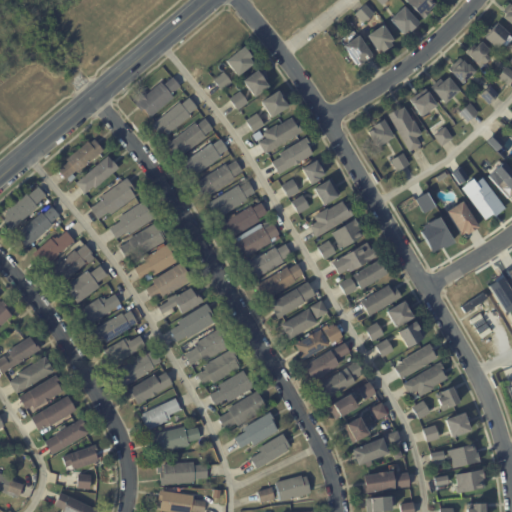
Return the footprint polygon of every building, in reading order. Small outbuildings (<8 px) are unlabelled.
[(428,9),(427,10),(428,12),(422,18),(403,0),(429,0),(433,4),(428,9)] [(511,23),(503,17),(505,14),(502,12),(509,3),(511,5),(511,23)] [(355,14),(364,4),(374,14),(364,23),(355,14)] [(416,22),(407,30),(405,28),(400,33),(387,19),(401,5),(416,22)] [(510,33),(497,49),(484,38),(497,22),(510,33)] [(383,49),(381,51),(379,48),(375,50),(365,34),(381,24),(392,39),(388,41),(390,44),(383,49)] [(369,58),(356,67),(341,45),(356,34),(370,54),(369,54),(371,57),(369,58)] [(493,55),(481,68),(476,63),(466,53),(479,39),(490,50),(489,51),(493,55)] [(248,53),(251,56),(249,58),(253,63),(237,76),(225,61),(243,46),(248,53)] [(475,71),(462,84),(448,69),(460,57),(467,65),(469,64),(475,71)] [(511,71),(511,80),(508,86),(497,78),(505,66),(511,71)] [(263,73),(267,79),(264,81),(268,86),(254,97),(242,81),(259,69),(263,73)] [(228,79),(231,82),(220,90),(213,80),(223,72),(228,79)] [(457,90),(442,102),(428,86),(441,75),(444,78),(446,76),(457,90)] [(173,78),(180,86),(171,94),(173,97),(150,118),(143,110),(141,112),(135,104),(141,99),(137,95),(142,90),(146,95),(160,82),(163,85),(172,77),(173,78)] [(499,96),(489,105),(480,95),(489,86),(499,96)] [(435,105),(418,116),(407,99),(423,88),(435,105)] [(245,100),(247,103),(237,111),(228,99),(239,91),(245,100)] [(282,98),(287,107),(270,117),(261,102),(278,91),(282,98)] [(189,99),(197,108),(189,114),(190,116),(168,135),(166,133),(161,137),(151,125),(179,102),(181,104),(188,98),(189,99)] [(475,112),(466,120),(457,111),(467,102),(475,112)] [(409,118),(412,122),(414,121),(422,134),(416,138),(421,145),(409,152),(387,115),(396,109),(398,111),(403,107),(409,118)] [(257,115),(264,125),(253,133),(245,121),(256,113),(257,115)] [(294,123),(296,121),(302,132),(264,154),(258,143),(266,139),(262,133),(276,125),(277,126),(291,118),(294,123)] [(205,120),(212,129),(204,136),(205,137),(182,155),(181,153),(178,155),(177,153),(175,155),(167,145),(195,123),(196,125),(205,119),(205,120)] [(387,141),(377,148),(367,132),(374,128),(372,126),(383,120),(393,137),(387,141)] [(450,140),(440,146),(433,135),(444,127),(451,139),(450,140)] [(485,141),(495,151),(503,142),(493,132),(485,141)] [(310,145),(310,146),(308,147),(311,153),(297,161),(299,163),(294,166),(293,166),(278,175),(271,162),(280,157),(278,154),(306,138),(310,145)] [(96,143),(103,151),(77,173),(75,171),(65,179),(58,170),(68,162),(66,160),(87,142),(89,143),(93,140),(96,143)] [(221,141),(227,150),(219,156),(220,158),(196,175),(194,172),(189,175),(181,164),(210,143),(212,146),(220,140),(221,141)] [(407,167),(397,172),(390,160),(402,153),(409,165),(407,167)] [(112,162),(117,169),(94,189),(93,187),(84,194),(75,184),(107,156),(112,162)] [(321,163),(327,173),(318,178),(319,180),(310,185),(301,169),(319,159),(321,163)] [(235,162),(242,172),(233,178),(234,179),(210,195),(208,193),(204,196),(195,184),(225,164),(226,167),(235,161),(235,162)] [(485,175),(495,185),(499,181),(511,194),(511,174),(500,161),(485,175)] [(449,172),(459,165),(467,177),(457,184),(449,172)] [(435,178),(445,172),(447,176),(438,182),(435,178)] [(481,221),(501,209),(481,175),(461,186),(481,221)] [(128,181),(135,191),(132,193),(135,197),(110,215),(108,212),(98,220),(90,208),(100,201),(98,198),(126,178),(128,181)] [(335,185),(341,195),(323,205),(313,189),(331,178),(335,185)] [(297,188),(299,191),(287,198),(280,186),(292,180),(297,188)] [(248,183),(254,193),(245,199),(247,201),(222,216),(220,212),(215,215),(207,204),(237,185),(239,188),(248,182),(248,183)] [(38,188),(45,196),(34,205),(37,207),(10,230),(2,221),(4,219),(3,217),(5,215),(4,213),(26,194),(27,196),(37,187),(38,188)] [(424,192),(432,206),(422,212),(413,198),(424,192)] [(303,197),(309,208),(297,214),(290,202),(302,195),(303,197)] [(462,204),(476,227),(463,235),(462,232),(458,235),(443,211),(460,201),(462,204)] [(148,210),(148,211),(149,211),(154,218),(128,236),(126,232),(116,239),(109,229),(120,222),(118,218),(142,202),(148,210)] [(344,206),(345,208),(347,207),(352,216),(316,238),(309,226),(316,222),(313,217),(327,208),(327,210),(341,202),(344,206)] [(261,203),(267,213),(258,219),(259,221),(234,237),(233,234),(230,236),(228,234),(226,235),(220,225),(250,206),(252,208),(261,203)] [(52,208),(59,216),(50,224),(52,226),(26,249),(17,237),(21,233),(19,231),(40,213),(42,214),(51,207),(52,208)] [(429,253),(449,243),(437,217),(416,227),(429,253)] [(358,229),(363,236),(339,250),(336,246),(338,245),(331,233),(355,219),(359,227),(358,228),(358,229)] [(161,229),(165,235),(163,236),(164,238),(163,239),(164,241),(138,257),(135,254),(126,260),(119,247),(128,242),(127,240),(157,222),(161,229)] [(273,225),(279,235),(278,235),(280,239),(276,241),(274,238),(270,240),(271,243),(246,257),(245,255),(242,257),(241,255),(237,257),(231,246),(237,242),(235,239),(244,233),(246,237),(263,228),(263,229),(272,224),(273,225)] [(66,233),(73,241),(43,267),(32,254),(52,237),(54,239),(56,237),(57,239),(65,232),(66,233)] [(333,249),(335,253),(324,260),(317,248),(328,241),(333,249)] [(172,247),(176,253),(172,255),(176,262),(153,276),(151,273),(140,279),(134,269),(145,262),(143,259),(170,243),(172,247)] [(369,248),(370,250),(372,248),(376,256),(349,273),(348,270),(338,276),(331,264),(365,243),(369,248)] [(85,245),(92,254),(90,255),(94,259),(88,264),(85,261),(83,262),(85,263),(64,282),(62,280),(58,284),(48,272),(73,250),(75,252),(84,245),(85,245)] [(285,245),(291,255),(282,261),(283,263),(258,277),(256,273),(250,277),(244,266),(274,248),(275,250),(285,245)] [(381,267),(382,269),(384,268),(387,274),(360,290),(352,276),(377,261),(381,267)] [(187,273),(191,280),(162,298),(161,296),(152,301),(145,290),(154,284),(152,281),(180,263),(187,273)] [(297,265),(303,275),(294,280),(295,282),(270,297),(268,294),(262,297),(256,286),(286,267),(288,269),(296,264),(297,265)] [(99,267),(107,276),(97,284),(99,287),(77,304),(72,297),(69,299),(62,290),(86,271),(89,274),(99,266),(99,267)] [(511,306),(511,297),(499,276),(485,284),(502,313),(511,306)] [(356,287),(357,289),(346,296),(338,284),(349,277),(356,287)] [(308,285),(315,296),(278,319),(269,305),(307,282),(308,285)] [(390,290),(391,291),(395,289),(401,297),(369,316),(360,302),(387,286),(390,290)] [(196,293),(197,293),(203,302),(182,315),(178,309),(174,311),(172,308),(161,315),(157,308),(167,302),(166,300),(175,295),(176,297),(190,289),(193,293),(195,291),(196,293)] [(461,311),(485,300),(482,294),(458,305),(461,311)] [(114,295),(120,305),(91,324),(89,322),(88,323),(80,311),(100,297),(101,300),(103,298),(105,300),(113,295),(114,295)] [(6,307),(7,308),(5,310),(11,316),(0,326),(1,326),(0,326),(0,301),(1,301),(6,307)] [(321,303),(327,313),(316,320),(315,318),(313,319),(316,324),(289,340),(280,325),(308,309),(311,314),(312,314),(308,308),(320,301),(321,303)] [(407,308),(413,318),(396,329),(386,312),(403,302),(407,308)] [(207,306),(215,319),(212,320),(213,323),(187,339),(186,337),(177,343),(170,331),(179,325),(177,322),(206,304),(207,306)] [(130,312),(137,323),(129,328),(130,328),(105,343),(104,341),(101,343),(99,341),(97,343),(91,332),(121,313),(122,316),(129,311),(130,312)] [(421,332),(425,338),(407,349),(398,333),(415,322),(421,332)] [(379,328),(383,335),(372,341),(365,329),(376,323),(379,328)] [(336,327),(342,338),(301,362),(296,353),(298,352),(295,346),(307,338),(307,337),(314,333),(314,334),(327,326),(329,330),(335,326),(336,327)] [(222,333),(226,339),(223,341),(227,348),(203,362),(201,359),(190,366),(184,355),(195,348),(193,345),(220,329),(222,333)] [(139,337),(145,346),(114,365),(113,363),(111,364),(104,351),(125,338),(127,341),(129,340),(130,342),(139,336),(139,337)] [(32,343),(34,345),(36,344),(40,350),(1,375),(0,373),(0,358),(3,357),(4,359),(9,356),(6,352),(29,338),(32,343)] [(387,340),(393,351),(382,358),(375,346),(386,339),(387,340)] [(344,344),(349,352),(338,359),(332,350),(344,343),(344,344)] [(432,349),(433,351),(432,352),(436,359),(401,380),(393,368),(403,362),(402,360),(429,344),(432,349)] [(234,352),(234,353),(233,354),(239,366),(238,366),(239,369),(212,384),(211,381),(202,386),(196,375),(205,370),(203,366),(232,349),(234,352)] [(155,352),(161,362),(153,367),(154,369),(123,387),(117,377),(119,375),(119,374),(121,372),(120,369),(145,354),(146,355),(154,350),(155,352)] [(330,352),(338,365),(313,382),(304,367),(329,351),(330,352)] [(48,363),(53,372),(16,395),(8,383),(18,376),(17,374),(44,357),(48,363)] [(356,363),(363,375),(355,380),(347,367),(356,362),(356,363)] [(444,371),(445,372),(444,373),(447,379),(433,388),(433,389),(420,397),(417,392),(409,396),(402,385),(439,363),(444,371)] [(252,383),(254,387),(228,403),(225,399),(215,406),(209,396),(220,389),(218,386),(242,371),(247,379),(248,378),(252,383)] [(353,381),(355,383),(325,401),(320,394),(322,393),(317,386),(340,372),(344,377),(349,374),(353,381)] [(166,374),(172,385),(157,394),(157,395),(150,398),(138,405),(133,398),(130,399),(126,391),(153,376),(155,378),(165,373),(166,374)] [(59,383),(59,384),(57,385),(61,392),(49,400),(50,401),(43,405),(42,404),(33,410),(31,407),(25,410),(18,398),(55,376),(59,383)] [(370,384),(376,394),(365,401),(358,389),(369,382),(370,384)] [(454,387),(457,394),(455,395),(460,404),(448,410),(448,408),(443,411),(437,400),(443,397),(441,393),(454,387)] [(258,395),(266,409),(237,427),(235,424),(224,431),(218,419),(229,412),(227,409),(256,392),(258,395)] [(356,407),(357,409),(336,421),(328,408),(349,396),(356,407)] [(71,404),(75,411),(49,427),(48,426),(38,432),(30,419),(66,397),(71,404)] [(175,400),(180,411),(168,416),(170,420),(147,431),(140,417),(143,416),(142,414),(174,399),(175,400)] [(427,410),(429,413),(419,420),(412,408),(422,401),(427,410)] [(381,405),(387,415),(376,422),(369,410),(380,403),(381,405)] [(271,417),(275,422),(273,423),(277,431),(253,446),(250,442),(239,449),(233,439),(245,432),(243,429),(269,413),(271,417)] [(467,420),(471,431),(452,439),(445,421),(464,414),(467,420)] [(362,420),(370,435),(355,444),(345,426),(360,418),(362,420)] [(84,423),(87,427),(86,427),(89,433),(52,455),(45,442),(56,435),(55,434),(82,419),(84,423)] [(437,435),(439,439),(426,443),(422,430),(434,425),(437,435)] [(186,431),(197,428),(200,439),(187,443),(188,447),(158,455),(156,448),(154,449),(150,436),(183,427),(184,431),(186,431)] [(397,433),(401,445),(388,450),(384,436),(396,432),(397,433)] [(286,442),(290,448),(286,450),(288,452),(256,471),(249,460),(261,453),(258,449),(281,434),(286,442)] [(387,454),(387,455),(358,466),(352,451),(381,439),(387,454)] [(97,452),(97,454),(95,455),(98,462),(73,471),(71,465),(64,468),(61,458),(94,445),(97,452)] [(475,450),(476,454),(478,453),(480,463),(453,469),(450,457),(448,458),(447,452),(473,445),(475,450)] [(443,455),(444,460),(431,462),(430,454),(442,452),(443,455)] [(207,466),(208,479),(194,479),(194,483),(160,486),(160,472),(163,472),(162,465),(193,463),(193,466),(207,465),(207,466)] [(484,479),(484,480),(482,480),(484,489),(457,494),(456,489),(457,488),(455,476),(482,471),(484,479)] [(389,473),(392,473),(394,490),(363,495),(362,485),(364,485),(363,477),(378,475),(378,474),(385,472),(386,474),(389,473)] [(22,485),(19,496),(8,492),(7,495),(0,492),(0,474),(13,479),(12,481),(22,485)] [(407,475),(409,487),(397,489),(395,475),(407,474),(407,475)] [(90,476),(89,490),(76,489),(77,475),(90,476)] [(308,489),(310,494),(279,503),(274,483),(300,476),(301,478),(305,477),(308,489)] [(448,481),(448,485),(435,487),(434,479),(447,477),(448,481)] [(274,500),(260,504),(256,493),(271,488),(274,500)] [(161,492),(193,496),(193,500),(205,502),(204,511),(159,511),(160,502),(157,501),(158,491),(161,492)] [(98,511),(59,511),(60,510),(53,506),(59,494),(98,511)] [(390,507),(391,511),(365,511),(365,499),(390,498),(390,507)] [(412,504),(413,511),(400,511),(399,505),(412,503),(412,504)]
